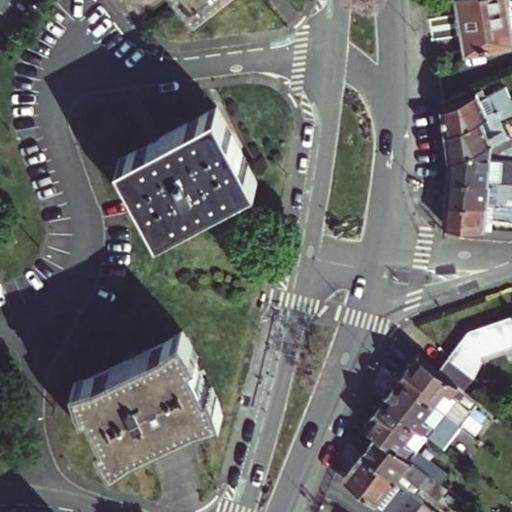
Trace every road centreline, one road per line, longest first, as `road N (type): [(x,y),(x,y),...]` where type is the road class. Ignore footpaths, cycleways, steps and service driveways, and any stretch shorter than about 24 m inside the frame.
road 1 (residential): [(335,57),(91,58),(68,65),(56,114),(85,213),(86,250),(47,319)]
road 2 (tertiary): [(305,273),(245,511)]
road 3 (tertiary): [(277,511),(367,289)]
road 4 (tertiary): [(335,57),(310,241)]
road 5 (residential): [(42,487),(34,361),(47,319)]
road 6 (tertiary): [(377,253),(396,100)]
road 7 (residential): [(367,289),(428,294),(511,263)]
road 8 (residential): [(511,256),(377,253)]
